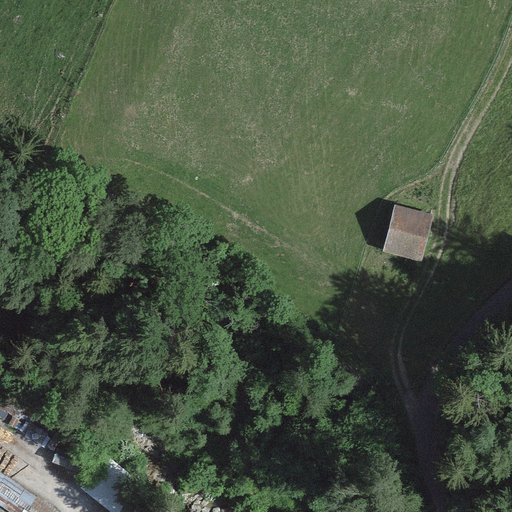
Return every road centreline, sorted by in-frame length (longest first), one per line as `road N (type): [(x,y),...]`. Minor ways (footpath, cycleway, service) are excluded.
road 1 (track): [(511,44),(452,159),(437,247),(396,350),(400,383),(432,462)]
road 2 (residential): [(450,511),(432,462),(440,380),(473,327),(511,295)]
